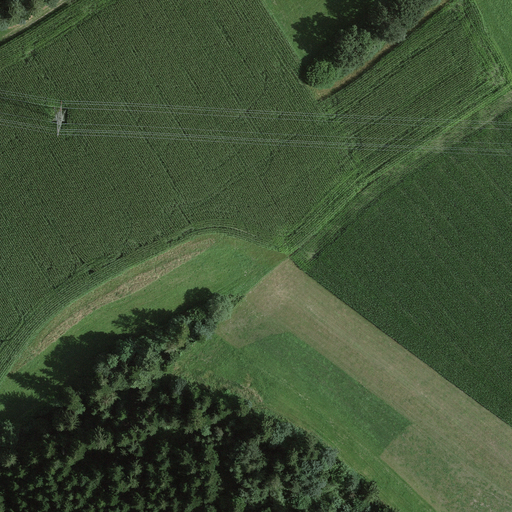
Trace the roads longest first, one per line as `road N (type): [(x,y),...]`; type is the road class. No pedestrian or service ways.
road 1 (track): [(241,280),(115,347),(0,431)]
road 2 (track): [(70,511),(162,435),(274,405)]
